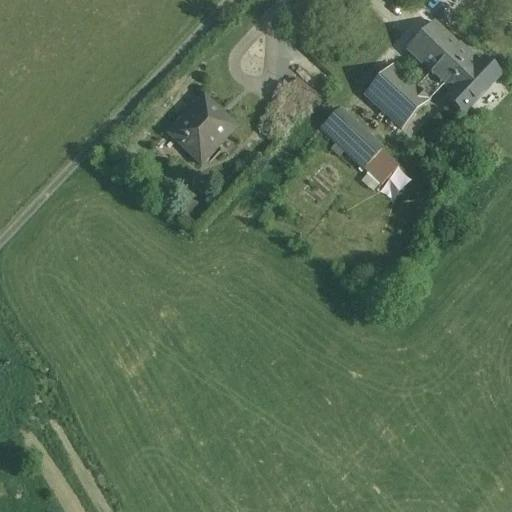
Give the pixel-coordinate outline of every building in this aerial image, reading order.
[(445,107),(462,124),(504,83),(486,66),(482,70),(437,27),(409,57),(454,99),(445,107)] [(395,70),(365,99),(401,136),(431,106),(395,70)] [(296,82),(269,109),(289,128),(315,101),(296,82)] [(206,99),(166,139),(200,173),(240,132),(206,99)] [(382,152),(341,112),(322,131),(364,171),(381,154),(382,152)] [(381,154),(364,171),(381,187),(398,170),(381,154)]
